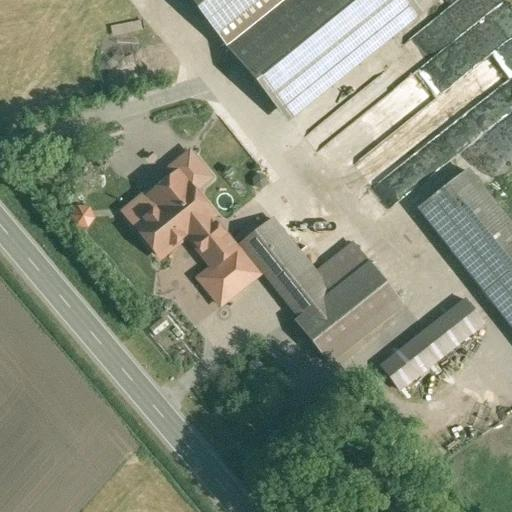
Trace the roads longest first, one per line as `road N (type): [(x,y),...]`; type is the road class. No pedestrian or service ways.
road 1 (secondary): [(0,224),(243,511)]
road 2 (unknown): [(239,506),(384,385)]
